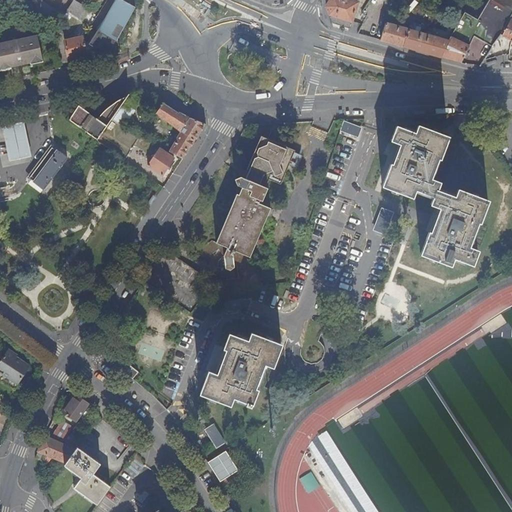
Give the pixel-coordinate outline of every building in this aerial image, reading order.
[(37,0),(31,11),(57,25),(63,15),(41,0),(37,0)] [(74,0),(72,0),(67,9),(79,17),(85,7),(74,0)] [(88,54),(89,62),(121,55),(118,39),(123,30),(135,8),(121,0),(117,0),(99,29),(98,29),(90,42),(88,42),(85,43),(88,54)] [(347,0),(330,0),(326,7),(329,15),(332,16),(341,19),(351,22),(357,3),(347,0)] [(503,32),(510,19),(511,15),(511,0),(488,0),(481,12),(503,32)] [(118,39),(121,55),(130,53),(127,40),(143,12),(135,8),(123,30),(118,39)] [(474,14),(473,16),(503,33),(503,32),(481,12),(479,17),(474,14)] [(341,19),(332,16),(331,19),(333,22),(349,27),(351,22),(341,19)] [(479,38),(493,46),(494,45),(501,35),(503,33),(473,16),(465,31),(479,39),(479,38)] [(510,40),(511,42),(511,41),(511,20),(510,19),(503,32),(503,33),(501,35),(510,40)] [(442,57),(451,37),(452,34),(433,29),(432,33),(428,32),(428,35),(422,34),(422,33),(424,26),(411,22),(409,30),(404,47),(442,57)] [(380,40),(404,47),(409,30),(385,23),(380,40)] [(30,63),(42,60),(37,36),(0,44),(0,71),(11,69),(10,67),(17,66),(17,65),(23,63),(23,64),(30,63)] [(68,58),(88,54),(85,43),(83,37),(65,41),(68,58)] [(442,57),(462,63),(469,46),(451,37),(442,57)] [(124,103),(129,97),(124,98),(116,103),(107,109),(101,116),(98,119),(79,105),(69,122),(95,140),(97,142),(112,121),(124,103)] [(124,103),(112,121),(122,126),(134,110),(124,103)] [(170,152),(183,159),(206,124),(193,119),(180,112),(179,113),(163,104),(157,113),(171,123),(181,132),(170,152)] [(477,131),(477,118),(469,118),(468,130),(477,131)] [(441,208),(434,228),(431,234),(430,233),(421,255),(450,267),(454,258),(473,265),(478,251),(469,247),(479,222),(481,223),(489,201),(460,190),(457,198),(438,191),(441,182),(432,179),(439,160),(441,160),(450,137),(418,126),(416,133),(396,126),(390,142),(399,146),(392,164),(391,163),(382,186),(413,198),(415,192),(434,199),(432,205),(441,208)] [(212,293),(258,287),(256,269),(246,266),(245,258),(249,259),(270,210),(257,205),(259,202),(261,203),(267,190),(264,189),(268,180),(280,185),(294,151),(260,138),(246,172),(248,172),(245,180),(240,179),(233,181),(236,188),(241,189),(238,197),(235,196),(215,245),(210,243),(198,251),(198,258),(204,260),(217,251),(219,247),(226,250),(222,257),(224,270),(229,272),(233,268),(233,267),(236,266),(237,279),(210,282),(212,293)] [(69,159),(53,147),(30,177),(45,189),(69,159)] [(165,178),(176,158),(160,148),(148,166),(165,178)] [(384,235),(392,214),(382,210),(373,230),(384,235)] [(93,264),(106,274),(130,239),(116,230),(93,264)] [(219,247),(217,251),(222,257),(226,250),(219,247)] [(208,372),(199,394),(229,405),(232,397),(246,403),(246,405),(250,407),(257,390),(254,389),(264,363),(272,366),(281,345),(252,333),(249,342),(230,334),(224,348),(227,350),(217,375),(208,372)] [(17,355),(8,349),(0,361),(0,372),(18,384),(30,366),(22,361),(16,357),(17,355)] [(134,379),(139,371),(126,361),(120,368),(134,379)] [(18,384),(0,372),(0,380),(15,390),(18,384)] [(77,422),(88,406),(89,404),(76,395),(63,412),(77,422)] [(67,436),(73,426),(61,420),(55,430),(67,436)] [(225,442),(213,424),(205,429),(216,448),(225,442)] [(62,442),(67,436),(55,430),(55,429),(51,436),(62,442)] [(66,463),(75,451),(45,436),(40,447),(38,452),(48,456),(52,457),(66,463)] [(97,505),(111,487),(93,474),(100,464),(77,447),(75,451),(66,463),(64,465),(81,477),(73,488),(97,505)] [(48,456),(38,452),(35,459),(44,462),(48,456)] [(226,454),(208,465),(220,484),(238,473),(226,454)] [(319,486),(311,472),(299,479),(308,493),(319,486)]
